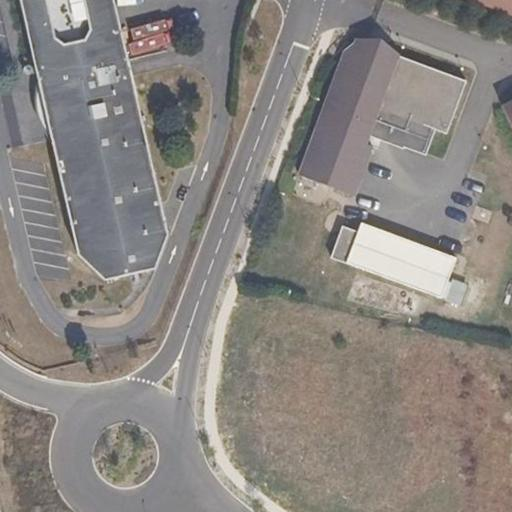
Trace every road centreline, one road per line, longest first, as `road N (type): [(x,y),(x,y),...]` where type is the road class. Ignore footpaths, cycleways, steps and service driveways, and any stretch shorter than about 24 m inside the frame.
road 1 (residential): [(310,0),(150,404)]
road 2 (secondary): [(98,407),(75,435),(73,471),(110,508)]
